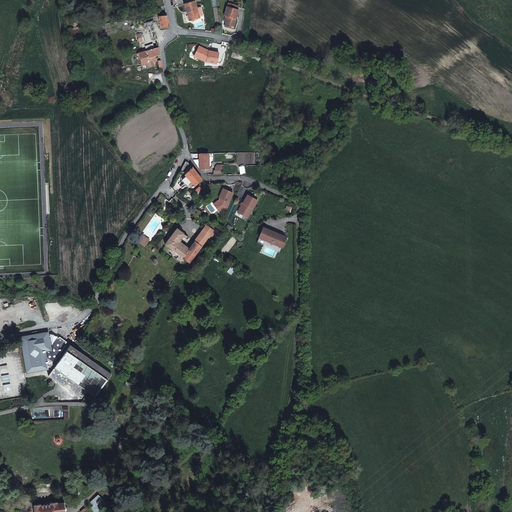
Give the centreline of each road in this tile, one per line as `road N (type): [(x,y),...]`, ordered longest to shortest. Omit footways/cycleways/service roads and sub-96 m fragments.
road 1 (residential): [(0,342),(73,322),(92,307),(124,236),(185,156),(162,55),(175,30)]
road 2 (track): [(175,30),(226,39),(327,84),(511,146)]
road 3 (track): [(264,511),(279,486),(300,398),(298,226),(290,198)]
